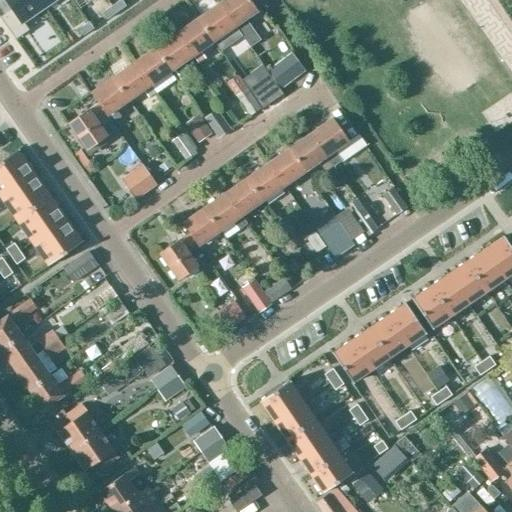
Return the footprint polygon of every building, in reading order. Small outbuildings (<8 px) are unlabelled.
[(38,0),(2,0),(11,11),(1,18),(15,39),(26,31),(22,24),(44,9),(38,0)] [(38,0),(44,9),(56,0),(38,0)] [(119,0),(110,7),(115,13),(124,7),(119,0)] [(225,0),(220,4),(242,36),(250,48),(261,41),(246,20),(257,12),(248,0),(225,0)] [(220,4),(198,20),(214,43),(220,52),(242,36),(220,4)] [(110,7),(101,13),(105,20),(115,13),(110,7)] [(198,20),(176,35),(193,58),(197,64),(205,59),(201,52),(214,43),(198,20)] [(88,22),(78,29),(82,36),(92,29),(88,22)] [(155,50),(171,73),(192,58),(176,35),(155,50)] [(171,73),(155,50),(134,65),(150,88),(151,87),(171,73)] [(280,89),(296,77),(304,71),(291,53),(267,71),(275,82),(280,89)] [(134,65),(112,80),(128,103),(144,92),(148,98),(155,93),(151,87),(150,88),(134,65)] [(243,66),(236,71),(246,85),(253,80),(243,66)] [(91,95),(99,106),(111,123),(120,116),(117,111),(128,103),(112,80),(91,95)] [(260,109),(246,89),(236,96),(250,116),(260,109)] [(112,125),(111,123),(99,106),(89,113),(88,112),(68,125),(87,152),(106,139),(102,132),(112,125)] [(204,118),(218,138),(230,130),(216,110),(204,118)] [(186,124),(198,141),(209,133),(197,116),(186,124)] [(311,135),(333,167),(341,161),(335,152),(348,143),(332,120),(311,135)] [(171,141),(186,161),(196,154),(181,134),(171,141)] [(289,150),(305,173),(319,163),(325,172),(333,167),(311,135),(289,150)] [(17,150),(0,161),(0,196),(34,173),(17,150)] [(268,165),(283,188),(305,173),(289,150),(268,165)] [(167,161),(158,168),(163,174),(172,167),(167,161)] [(283,188),(268,165),(246,180),(262,203),(283,188)] [(122,180),(134,198),(154,184),(142,167),(122,180)] [(34,173),(0,196),(0,198),(15,220),(50,196),(34,173)] [(246,180),(226,194),(242,217),(262,203),(246,180)] [(382,195),(395,215),(407,207),(393,187),(382,195)] [(204,210),(219,233),(233,223),(238,230),(246,224),(242,217),(226,194),(204,210)] [(50,196),(15,220),(31,243),(65,219),(50,196)] [(357,199),(348,205),(352,212),(351,213),(350,213),(363,232),(365,236),(377,229),(357,199)] [(198,248),(199,247),(219,233),(204,210),(182,225),(189,235),(198,248)] [(65,219),(31,243),(47,266),(82,242),(65,219)] [(340,224),(330,230),(344,252),(354,245),(340,224)] [(305,238),(316,253),(325,247),(314,232),(305,238)] [(198,248),(189,235),(179,242),(178,241),(160,254),(178,281),(197,267),(192,260),(203,253),(199,247),(198,248)] [(511,249),(503,236),(484,249),(504,279),(511,273),(511,249)] [(18,251),(13,243),(4,249),(10,257),(18,251)] [(484,249),(466,261),(486,291),(504,279),(484,249)] [(24,259),(18,251),(10,257),(15,265),(24,259)] [(63,269),(72,282),(97,265),(88,252),(63,269)] [(306,264),(314,274),(323,267),(315,257),(306,264)] [(466,261),(448,274),(468,303),(486,291),(466,261)] [(12,271),(7,263),(0,268),(0,271),(4,277),(12,271)] [(448,274),(429,286),(450,316),(468,303),(448,274)] [(264,291),(271,301),(290,289),(283,278),(264,291)] [(241,288),(258,313),(271,304),(254,279),(241,288)] [(429,286),(411,299),(431,329),(450,316),(429,286)] [(90,301),(96,310),(116,296),(110,287),(90,301)] [(98,312),(108,327),(128,314),(117,298),(98,312)] [(0,319),(0,349),(1,351),(22,336),(13,323),(35,308),(29,299),(0,319)] [(214,316),(225,331),(245,317),(235,302),(214,316)] [(404,303),(386,316),(406,346),(425,333),(404,303)] [(386,316),(368,328),(388,358),(406,346),(386,316)] [(133,320),(125,326),(129,331),(137,325),(133,320)] [(368,328),(350,341),(370,370),(388,358),(368,328)] [(37,340),(44,350),(58,340),(52,330),(37,340)] [(121,347),(129,358),(148,344),(140,333),(121,347)] [(22,336),(1,351),(15,370),(44,350),(37,340),(29,346),(22,336)] [(44,350),(15,370),(28,390),(49,376),(49,374),(57,369),(49,358),(60,351),(64,348),(58,340),(44,350)] [(350,341),(331,353),(352,383),(370,370),(350,341)] [(142,370),(132,356),(114,369),(124,383),(142,370)] [(486,373),(494,367),(488,359),(480,364),(486,373)] [(479,378),(486,373),(480,364),(473,369),(479,378)] [(150,380),(157,391),(178,377),(170,366),(150,380)] [(438,366),(427,374),(437,388),(448,381),(438,366)] [(49,376),(28,390),(42,409),(86,379),(79,369),(56,385),(49,376)] [(332,369),(324,374),(329,382),(337,376),(332,369)] [(337,376),(329,382),(334,390),(343,384),(337,376)] [(178,377),(157,391),(163,400),(184,385),(178,377)] [(288,381),(259,401),(272,420),(301,400),(288,381)] [(114,393),(120,404),(133,396),(126,386),(114,393)] [(442,403),(450,398),(444,389),(436,394),(442,403)] [(434,408),(442,403),(436,394),(429,400),(434,408)] [(474,404),(468,394),(454,403),(461,413),(474,404)] [(191,397),(184,402),(190,412),(198,406),(191,397)] [(301,400),(272,420),(284,438),(314,418),(301,400)] [(188,413),(180,401),(170,408),(178,420),(188,413)] [(356,404),(348,410),(353,418),(362,412),(356,404)] [(56,430),(71,451),(99,431),(81,405),(66,415),(70,421),(56,430)] [(200,411),(187,420),(195,432),(208,423),(200,411)] [(443,411),(436,416),(451,434),(457,428),(443,411)] [(362,412),(353,418),(359,426),(367,420),(362,412)] [(407,427),(414,422),(408,414),(401,419),(407,427)] [(314,418),(284,438),(296,456),(326,436),(314,418)] [(399,433),(407,427),(401,419),(393,424),(399,433)] [(511,425),(508,421),(497,430),(503,437),(511,429),(511,425)] [(193,442),(199,452),(220,437),(213,428),(193,442)] [(511,429),(503,437),(511,449),(511,429)] [(99,431),(71,451),(84,469),(97,460),(102,467),(117,457),(99,431)] [(326,436),(296,456),(309,474),(338,454),(326,436)] [(220,437),(199,452),(207,462),(227,448),(220,437)] [(405,437),(397,445),(411,460),(419,453),(405,437)] [(381,440),(373,446),(378,454),(387,449),(381,440)] [(391,470),(405,457),(395,447),(381,459),(391,470)] [(208,463),(221,481),(241,467),(228,448),(208,463)] [(472,459),(491,482),(503,471),(484,448),(472,459)] [(338,454),(309,474),(322,493),(351,473),(338,454)] [(456,471),(473,489),(484,480),(467,461),(456,471)] [(243,467),(223,481),(228,490),(249,475),(243,467)] [(100,492),(113,511),(114,511),(138,495),(136,493),(129,483),(128,481),(138,474),(134,468),(100,492)] [(360,497),(376,483),(366,472),(351,486),(360,497)] [(349,489),(342,482),(336,487),(343,495),(349,489)] [(252,483),(228,500),(236,511),(260,494),(252,483)] [(452,484),(441,494),(449,502),(460,492),(452,484)] [(166,511),(148,486),(136,493),(138,495),(114,511),(166,511)] [(314,502),(321,511),(343,511),(329,492),(314,502)] [(468,492),(453,506),(457,511),(485,511),(468,493),(468,492)]
